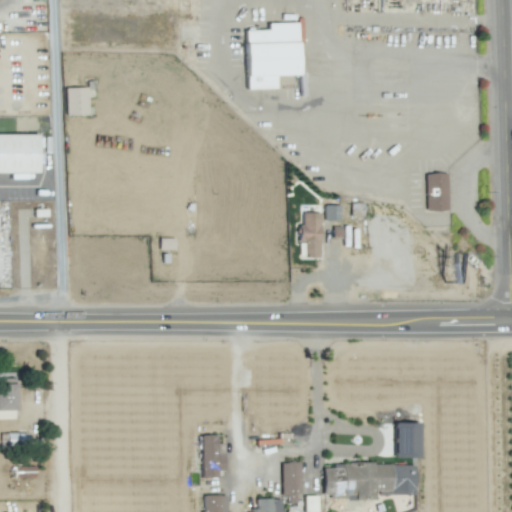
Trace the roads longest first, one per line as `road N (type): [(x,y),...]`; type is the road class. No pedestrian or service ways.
road 1 (primary): [(0,323),(416,319)]
road 2 (residential): [(505,0),(511,242)]
road 3 (residential): [(62,324),(65,511)]
